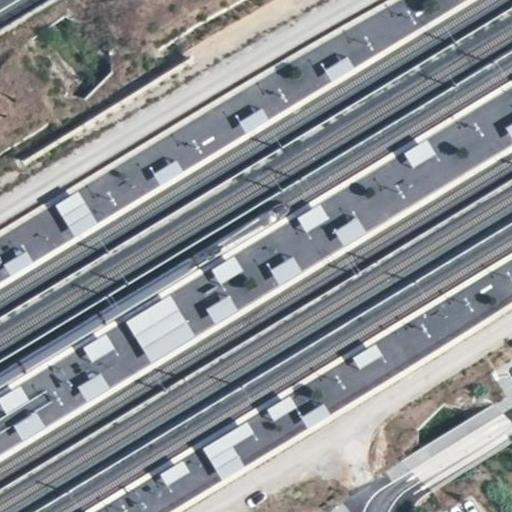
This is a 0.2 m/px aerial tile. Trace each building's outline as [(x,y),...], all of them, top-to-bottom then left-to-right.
[(78,193),(54,207),(72,237),(96,224),(78,193)] [(354,223),(335,233),(342,245),(360,235),(354,223)] [(220,285),(241,273),(233,258),(212,270),(220,285)] [(277,285),(299,274),(292,259),(270,270),(277,285)] [(202,310),(186,313),(187,325),(238,318),(235,293),(239,292),(237,277),(217,280),(218,282),(199,285),(202,310)] [(84,397),(194,343),(171,297),(80,342),(98,377),(79,387),(84,397)] [(8,413),(30,401),(22,386),(0,398),(8,413)] [(288,400),(199,447),(216,479),(328,421),(321,408),(298,419),(288,400)]
